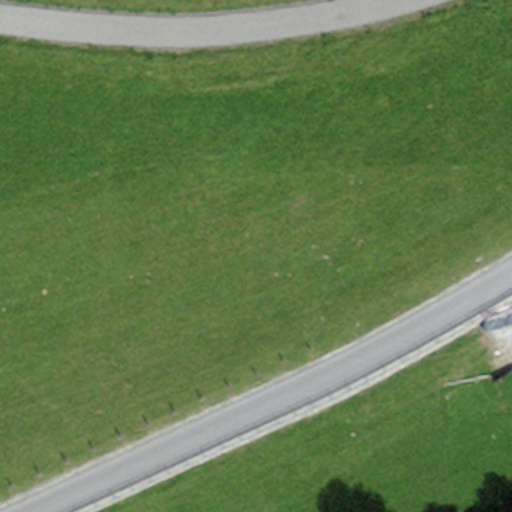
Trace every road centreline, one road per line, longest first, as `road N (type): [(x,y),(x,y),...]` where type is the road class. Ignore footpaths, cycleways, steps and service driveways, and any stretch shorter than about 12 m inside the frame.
road 1 (unclassified): [(511,276),(335,374),(36,511)]
road 2 (track): [(0,21),(138,35),(234,32),(338,21),(416,0)]
